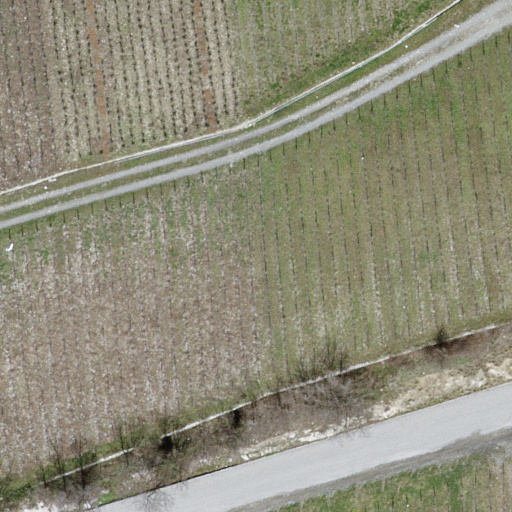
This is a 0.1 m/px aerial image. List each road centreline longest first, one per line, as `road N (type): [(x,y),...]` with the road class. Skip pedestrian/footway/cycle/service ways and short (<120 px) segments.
road 1 (track): [(511,16),(201,162),(0,227)]
road 2 (unclassified): [(147,511),(511,395)]
